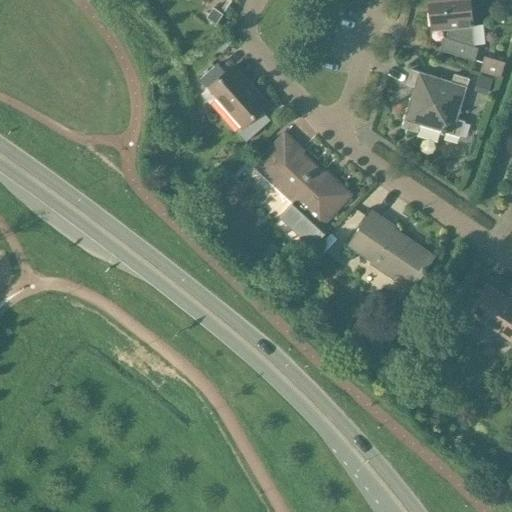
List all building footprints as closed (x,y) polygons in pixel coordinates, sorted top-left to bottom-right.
[(478,49),(474,47),(469,0),(457,0),(430,2),(432,30),(447,29),(448,39),(444,38),(440,51),(474,61),(478,49)] [(480,71),(500,78),(507,57),(487,50),(480,71)] [(246,141),(271,119),(263,109),(269,104),(234,65),(228,70),(220,62),(200,80),(207,88),(202,93),(211,103),(217,98),(242,126),(237,131),(246,141)] [(402,128),(418,133),(420,125),(460,137),(465,121),(456,119),(469,79),(454,74),(452,82),(412,70),(407,86),(415,88),(402,128)] [(351,194),(335,178),(332,181),(302,152),(304,150),(285,133),(255,165),(281,188),(283,186),(297,198),(295,201),(321,226),(351,194)] [(214,187),(234,205),(246,191),(227,173),(214,187)] [(325,232),(293,203),(279,217),(312,247),(325,232)] [(396,278),(412,289),(434,257),(393,228),(395,225),(373,210),(349,245),(374,262),(372,264),(395,280),(396,278)] [(470,311),(511,340),(511,338),(511,301),(488,285),(470,311)]
